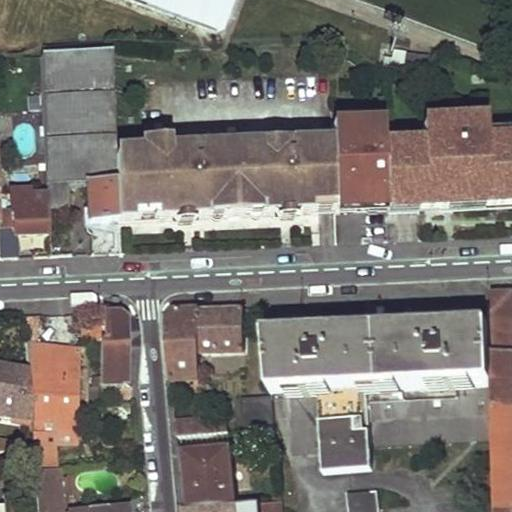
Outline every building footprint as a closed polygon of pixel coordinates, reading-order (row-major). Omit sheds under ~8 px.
[(227,0),(122,0),(215,34),(227,0)] [(383,54),(381,70),(402,72),(403,56),(383,54)] [(40,59),(47,197),(47,211),(68,210),(67,188),(86,187),(88,227),(118,226),(115,162),(110,55),(40,59)] [(427,58),(403,56),(402,72),(425,75),(427,58)] [(424,124),(424,130),(478,127),(477,121),(424,124)] [(420,148),(382,150),(384,207),(415,205),(415,211),(438,210),(438,194),(456,193),(456,202),(470,202),(470,208),(481,208),(511,206),(511,200),(511,199),(511,135),(483,136),(483,127),(478,127),(424,130),(420,130),(420,148)] [(196,152),(139,154),(139,161),(115,162),(118,226),(334,215),(333,175),(332,151),(291,153),(291,151),(291,149),(289,148),(261,149),(261,155),(197,158),(199,156),(198,153),(197,152),(196,152)] [(334,215),(334,218),(382,215),(380,174),(333,175),(334,215)] [(0,262),(17,261),(17,239),(49,237),(47,211),(47,197),(29,197),(29,193),(10,193),(11,213),(0,213),(0,262)] [(438,194),(438,210),(438,214),(481,212),(481,208),(470,208),(470,202),(456,202),(456,193),(438,194)] [(415,205),(384,207),(384,217),(415,215),(415,211),(415,205)] [(382,215),(334,218),(334,225),(382,223),(382,215)] [(490,328),(491,358),(511,356),(511,296),(490,297),(490,328)] [(200,311),(201,353),(245,350),(243,309),(200,311)] [(172,382),(201,382),(201,353),(200,311),(175,313),(166,320),(172,382)] [(120,315),(105,315),(105,326),(105,338),(102,339),(102,341),(101,383),(127,384),(127,353),(128,320),(120,315)] [(33,417),(37,471),(58,469),(57,449),(59,444),(79,444),(79,347),(37,343),(36,318),(24,319),(29,371),(33,417)] [(105,326),(83,324),(82,340),(102,341),(102,339),(105,338),(105,326)] [(266,342),(270,398),(286,397),(317,395),(324,478),(372,474),(367,403),(366,392),(493,386),(491,358),(490,328),(266,342)] [(493,386),(494,411),(511,410),(511,356),(491,358),(493,386)] [(0,412),(33,417),(29,371),(0,367),(0,412)] [(127,384),(101,383),(102,409),(134,409),(132,385),(127,384)] [(272,430),(269,401),(245,403),(248,432),(272,430)] [(511,511),(511,410),(494,411),(497,511),(511,511)] [(176,422),(177,438),(203,436),(202,425),(202,420),(176,422)] [(227,423),(217,424),(218,434),(227,433),(227,423)] [(202,425),(203,436),(218,434),(217,424),(202,425)] [(192,455),(230,452),(227,433),(218,434),(203,436),(177,438),(181,477),(182,495),(202,493),(201,477),(193,477),(192,455)] [(182,495),(183,511),(205,511),(236,509),(230,452),(192,455),(193,477),(201,477),(202,493),(182,495)] [(40,511),(62,511),(58,469),(37,471),(40,511)] [(379,511),(378,497),(346,500),(347,511),(379,511)]
